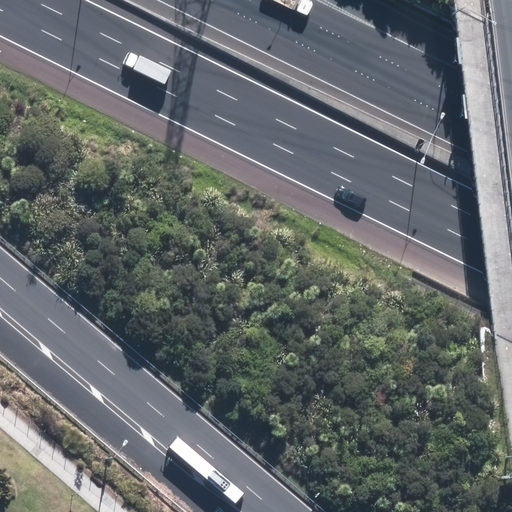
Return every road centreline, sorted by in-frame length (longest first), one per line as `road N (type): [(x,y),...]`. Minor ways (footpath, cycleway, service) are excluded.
road 1 (motorway): [(511,262),(0,11)]
road 2 (motorway): [(277,511),(0,278)]
road 3 (motorway): [(259,0),(511,124)]
road 4 (motorway): [(342,0),(511,108)]
